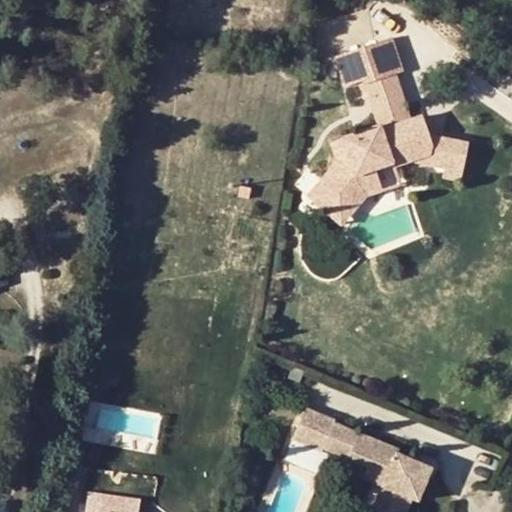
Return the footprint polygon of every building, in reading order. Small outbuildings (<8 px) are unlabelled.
[(391,39),(363,48),(372,77),(392,70),(400,68),(391,39)] [(372,77),(363,48),(337,57),(346,85),(365,79),(372,102),(399,93),(392,70),(372,77)] [(399,93),(372,102),(380,127),(391,123),(407,118),(399,93)] [(392,128),(391,123),(380,127),(331,142),(338,164),(308,198),(328,217),(339,206),(340,207),(357,189),(352,175),(391,162),(393,169),(411,163),(444,171),(445,165),(463,169),(467,146),(430,140),(422,118),(392,128)] [(391,162),(352,175),(357,189),(340,207),(339,206),(328,217),(339,227),(364,199),(399,188),(393,169),(391,162)] [(463,169),(445,165),(444,171),(442,178),(460,182),(463,169)] [(405,511),(410,502),(418,505),(432,472),(396,458),(398,454),(332,428),(333,424),(306,412),(290,446),(318,458),(320,454),(347,463),(386,479),(382,489),(373,511),(405,511)] [(347,463),(341,474),(382,489),(386,479),(347,463)]
